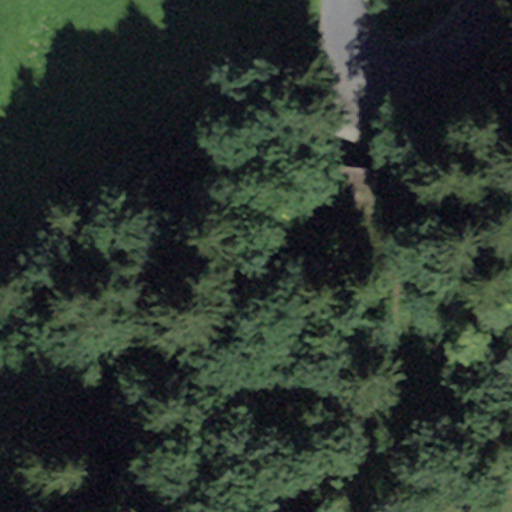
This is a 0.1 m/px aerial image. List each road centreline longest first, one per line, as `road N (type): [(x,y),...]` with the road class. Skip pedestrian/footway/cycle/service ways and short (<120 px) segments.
road 1 (track): [(378,67),(357,354),(421,442),(416,511)]
road 2 (unclassified): [(339,0),(336,30),(352,57),(378,67),(412,64),(446,48),(485,0)]
